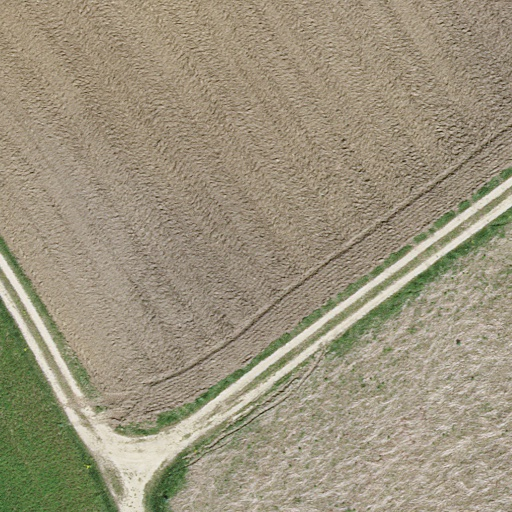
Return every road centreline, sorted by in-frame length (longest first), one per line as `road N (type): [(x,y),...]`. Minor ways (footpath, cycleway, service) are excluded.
road 1 (track): [(511,192),(121,479)]
road 2 (track): [(0,272),(121,479)]
